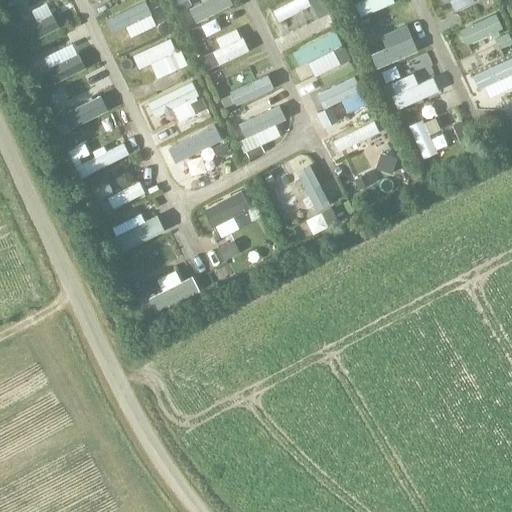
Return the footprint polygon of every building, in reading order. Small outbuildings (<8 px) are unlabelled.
[(30,0),(27,2),(32,11),(46,4),(44,0),(30,0)] [(137,0),(114,0),(108,4),(118,20),(142,6),(137,0)] [(184,0),(192,15),(223,0),(184,0)] [(277,14),(303,0),(268,0),(261,5),(275,30),(284,25),(277,14)] [(351,0),(356,12),(386,0),(351,0)] [(465,40),(498,25),(490,7),(457,22),(465,40)] [(22,36),(54,24),(50,12),(17,24),(22,36)] [(284,37),(292,60),(313,52),(317,63),(336,57),(324,23),(284,37)] [(394,26),(364,37),(373,62),(404,50),(394,26)] [(199,45),(207,62),(244,44),(236,27),(199,45)] [(127,44),(133,61),(171,47),(165,30),(127,44)] [(42,60),(50,77),(79,63),(71,45),(42,60)] [(485,89),(511,79),(511,51),(476,65),(485,89)] [(346,108),(362,99),(345,67),(310,86),(318,101),(337,91),(346,108)] [(392,89),(383,93),(389,107),(423,91),(416,77),(409,80),(405,69),(386,77),(392,89)] [(257,71),(215,87),(221,103),(263,86),(257,71)] [(190,109),(181,91),(192,86),(186,73),(148,90),(157,109),(165,106),(170,118),(190,109)] [(46,86),(52,98),(63,92),(57,80),(46,86)] [(95,91),(83,95),(79,87),(63,93),(68,105),(54,110),(60,124),(102,108),(95,91)] [(231,115),(237,133),(276,119),(270,101),(231,115)] [(443,105),(433,109),(441,138),(461,132),(458,124),(450,126),(443,105)] [(420,155),(435,148),(416,111),(402,118),(420,155)] [(369,113),(328,133),(335,148),(376,129),(369,113)] [(170,131),(183,162),(196,157),(191,143),(216,133),(209,116),(170,131)] [(78,138),(82,149),(88,147),(93,162),(123,152),(117,134),(94,142),(91,133),(78,138)] [(262,178),(283,165),(278,156),(256,169),(262,178)] [(309,165),(293,172),(309,206),(325,199),(309,165)] [(131,174),(101,192),(108,203),(138,185),(131,174)] [(209,224),(247,214),(244,201),(232,204),(228,192),(202,199),(209,224)] [(112,228),(117,243),(160,228),(155,213),(112,228)] [(174,239),(127,259),(135,277),(181,257),(174,239)]
